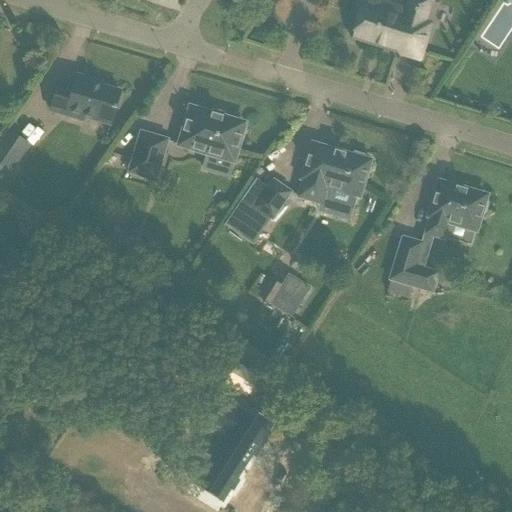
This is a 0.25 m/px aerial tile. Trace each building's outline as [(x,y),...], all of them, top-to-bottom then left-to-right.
[(362,6),(351,40),(419,61),(430,25),(423,23),(430,1),(426,0),(409,0),(406,10),(385,3),(381,17),(362,11),(363,6),(362,6)] [(120,93),(100,87),(101,83),(77,76),(74,87),(59,83),(50,112),(82,122),(83,118),(110,126),(120,93)] [(190,109),(179,146),(208,155),(209,150),(234,157),(238,143),(241,141),(244,131),(242,128),(243,125),(190,109)] [(6,132),(0,140),(0,190),(29,147),(6,132)] [(154,180),(166,141),(141,134),(129,173),(154,180)] [(356,196),(359,197),(369,163),(365,161),(363,157),(354,155),(349,157),(312,146),(302,180),(304,181),(299,197),(321,204),(322,201),(352,210),(356,196)] [(244,200),(226,226),(252,244),(270,218),(272,220),(290,193),(273,182),(268,190),(256,182),(244,200)] [(431,219),(427,234),(434,236),(442,238),(443,237),(447,223),(474,231),(475,232),(480,216),(484,214),(487,205),(484,201),(485,197),(439,183),(433,203),(429,218),(431,219)] [(116,231),(104,247),(127,263),(134,253),(121,244),(126,237),(116,231)] [(401,236),(388,281),(390,282),(412,288),(433,294),(439,272),(425,267),(417,265),(424,243),(401,236)] [(260,298),(291,318),(300,302),(280,290),(281,288),(271,281),(260,298)] [(259,377),(236,362),(223,382),(246,397),(259,377)] [(18,392),(44,408),(54,391),(28,376),(18,392)] [(229,435),(201,478),(227,494),(221,504),(222,504),(231,491),(233,492),(240,482),(238,480),(272,425),(242,406),(237,415),(216,401),(205,420),(229,435)]
